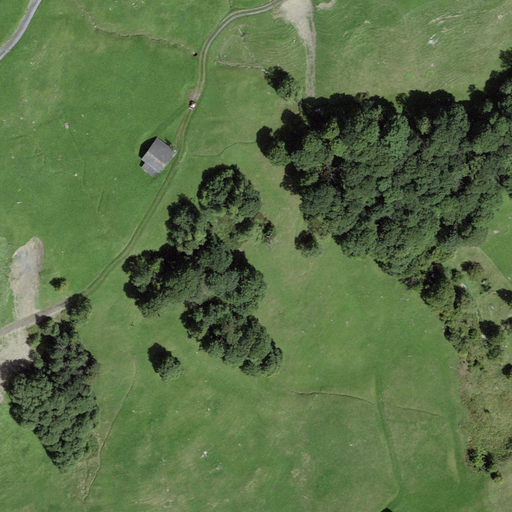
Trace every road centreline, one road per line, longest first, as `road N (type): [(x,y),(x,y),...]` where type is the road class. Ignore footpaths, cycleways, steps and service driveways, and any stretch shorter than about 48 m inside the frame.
road 1 (track): [(184,121),(167,184),(125,250),(89,290),(0,331)]
road 2 (track): [(379,351),(380,411),(398,488),(381,511)]
